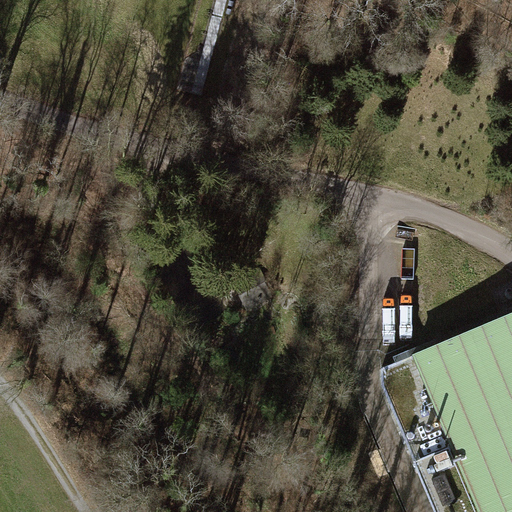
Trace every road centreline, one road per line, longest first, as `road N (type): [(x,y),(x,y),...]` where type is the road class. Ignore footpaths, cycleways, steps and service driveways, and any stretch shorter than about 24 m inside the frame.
road 1 (residential): [(0,95),(460,224),(511,258)]
road 2 (track): [(93,511),(0,384)]
